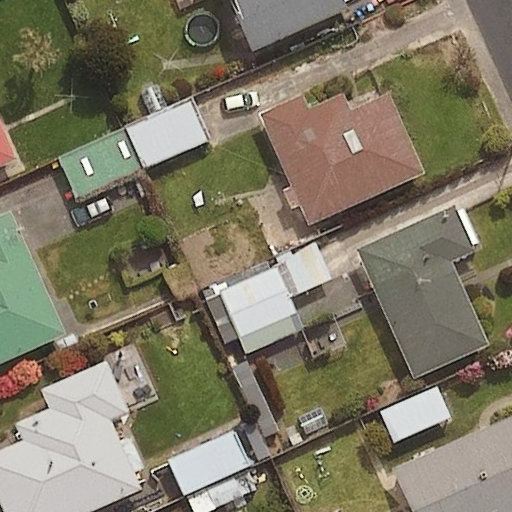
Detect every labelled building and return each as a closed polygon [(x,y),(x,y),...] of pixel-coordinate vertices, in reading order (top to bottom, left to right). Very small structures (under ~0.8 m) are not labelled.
[(340,0),(227,0),(249,49),(344,6),(340,0)] [(300,93),(257,112),(307,224),(422,172),(386,93),(349,109),(341,92),(306,108),(300,93)] [(124,134),(141,174),(208,144),(191,105),(124,134)] [(0,164),(14,158),(0,126),(0,164)] [(141,174),(124,134),(60,163),(77,202),(141,174)] [(453,203),(354,248),(413,377),(487,344),(449,260),(474,249),(453,203)] [(7,211),(0,213),(0,360),(63,332),(7,211)] [(271,263),(275,273),(205,305),(224,348),(239,341),(246,357),(302,333),(289,303),(328,285),(309,245),(271,263)] [(104,360),(39,389),(48,408),(12,423),(19,439),(0,447),(0,509),(1,511),(83,511),(139,487),(108,419),(127,411),(104,360)] [(449,421),(435,392),(382,419),(397,448),(449,421)] [(511,511),(511,412),(389,467),(409,511),(511,511)] [(185,501),(251,468),(234,435),(168,467),(185,501)] [(251,468),(185,501),(190,511),(213,511),(261,489),(251,468)]
